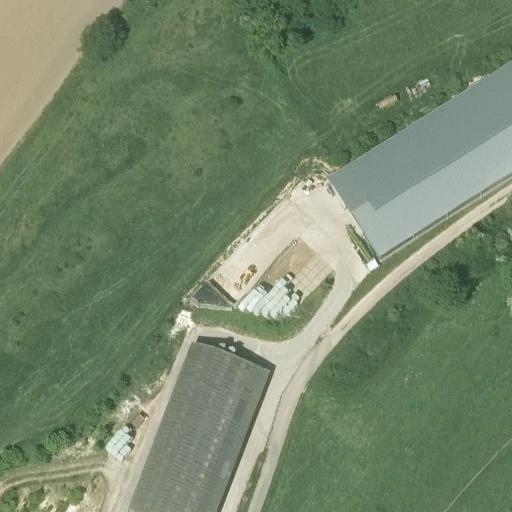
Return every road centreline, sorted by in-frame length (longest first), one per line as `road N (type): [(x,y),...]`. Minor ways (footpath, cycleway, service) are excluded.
road 1 (unclassified): [(251,511),(292,395),(323,347),(416,262),(511,192)]
road 2 (track): [(0,488),(25,475),(92,465),(133,476)]
